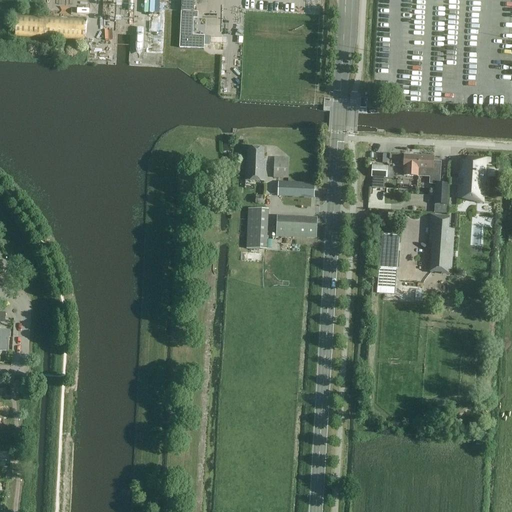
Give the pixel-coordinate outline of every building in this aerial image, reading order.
[(181,0),(179,48),(204,50),(204,36),(204,37),(192,36),(193,19),(198,19),(198,13),(193,12),(194,0),(181,0)] [(87,19),(17,14),(15,36),(85,41),(87,19)] [(245,165),(244,181),(265,182),(266,161),(263,161),(263,156),(264,149),(248,148),(248,155),(247,155),(246,165),(245,165)] [(419,170),(418,170),(419,156),(404,155),(404,156),(403,169),(404,169),(404,176),(418,177),(419,170)] [(423,156),(419,156),(418,170),(419,170),(425,170),(425,177),(432,177),(433,170),(434,157),(423,156)] [(274,159),(273,179),(288,179),(289,159),(274,159)] [(461,161),(460,180),(465,180),(485,181),(486,159),(479,159),(479,162),(461,161)] [(388,167),(372,166),(371,178),(387,179),(388,167)] [(460,187),(459,198),(466,198),(466,195),(477,196),(476,203),(483,203),(485,181),(465,180),(465,187),(460,187)] [(278,183),(278,197),(314,198),(314,184),(278,183)] [(436,184),(435,205),(447,205),(448,185),(436,184)] [(268,210),(248,209),(246,249),(266,250),(268,210)] [(448,230),(449,217),(431,216),(430,228),(429,245),(432,245),(430,273),(434,273),(434,271),(441,272),(441,274),(448,274),(448,270),(450,246),(447,245),(448,230)] [(317,222),(277,221),(276,237),(316,238),(317,222)] [(11,333),(0,332),(0,352),(8,352),(9,338),(10,338),(11,333)]
